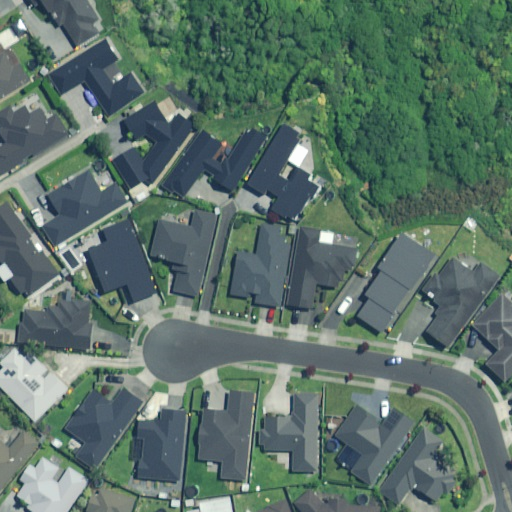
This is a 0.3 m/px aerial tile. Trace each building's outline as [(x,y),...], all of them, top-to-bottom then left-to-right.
[(29,0),(35,8),(44,2),(59,27),(63,25),(77,48),(100,34),(94,26),(101,22),(87,0),(29,0)] [(120,62),(107,40),(51,75),(64,96),(87,82),(110,117),(145,95),(132,74),(113,86),(104,72),(120,62)] [(0,100),(30,82),(20,66),(14,70),(4,54),(0,56),(0,100)] [(157,144),(147,160),(142,162),(135,148),(122,155),(115,159),(133,192),(150,183),(154,185),(195,127),(178,115),(169,128),(156,104),(125,121),(137,143),(147,138),(157,144)] [(31,115),(26,106),(14,113),(10,107),(0,113),(0,126),(3,132),(0,133),(7,145),(0,149),(0,177),(69,136),(57,116),(49,121),(41,109),(31,115)] [(302,136),(286,126),(249,185),(266,196),(269,192),(280,198),(272,210),(294,223),(311,196),(314,198),(320,188),(309,181),(313,176),(301,168),(311,152),(297,143),(302,136)] [(214,158),(223,145),(204,132),(166,184),(185,198),(206,169),(216,175),(213,180),(234,192),(265,137),(250,128),(227,167),(214,158)] [(102,192),(89,171),(48,196),(60,216),(44,226),(57,247),(128,205),(115,184),(102,192)] [(33,239),(7,203),(0,208),(0,234),(1,236),(0,236),(0,262),(5,269),(8,267),(14,276),(10,279),(21,294),(30,296),(59,276),(42,251),(39,253),(30,241),(33,239)] [(219,216),(197,210),(192,228),(161,221),(152,257),(176,262),(174,271),(179,272),(174,292),(199,298),(219,216)] [(156,294),(129,221),(102,231),(106,243),(90,249),(106,293),(128,285),(134,303),(156,294)] [(290,244),(285,243),(287,231),(280,230),(281,225),(263,222),(261,233),(258,232),(254,255),(239,252),(232,296),(252,299),(253,293),(257,294),(256,305),(280,309),(290,244)] [(323,232),(302,229),(289,306),(313,310),(317,284),(341,288),(344,270),(352,271),(356,249),(321,244),(323,232)] [(436,256),(403,236),(367,295),(371,298),(359,318),(384,333),(410,290),(413,292),(422,276),(424,277),(436,256)] [(475,274),(453,259),(427,296),(443,307),(436,317),(439,318),(428,333),(449,348),(500,276),(483,264),(475,274)] [(511,292),(508,288),(473,325),(500,351),(487,364),(506,382),(511,375),(511,292)] [(89,323),(91,303),(61,300),(60,309),(50,308),(49,313),(26,311),(25,324),(22,324),(21,343),(90,350),(93,324),(89,323)] [(25,359),(16,350),(2,364),(6,368),(0,373),(0,385),(36,422),(68,390),(31,353),(25,359)] [(144,403),(124,389),(114,404),(94,391),(68,430),(87,443),(77,459),(97,473),(144,403)] [(254,394),(231,392),(229,412),(204,410),(200,460),(224,462),(222,479),(246,481),(254,394)] [(317,473),(319,396),(296,395),(296,417),(265,417),(264,452),(295,452),(294,472),(317,473)] [(383,425),(358,407),(336,438),(364,457),(353,473),(372,486),(416,423),(395,409),(383,425)] [(186,412),(164,410),(162,424),(140,421),(138,440),(146,440),(145,456),(142,456),(139,479),(179,483),(186,412)] [(0,431),(2,429),(0,427),(0,491),(39,445),(24,433),(10,450),(0,441),(0,431)] [(444,443),(424,430),(380,493),(400,506),(414,486),(437,502),(444,492),(448,495),(457,482),(452,479),(455,476),(432,460),(444,443)] [(28,509),(32,511),(68,511),(89,481),(70,468),(59,485),(51,480),(59,469),(43,459),(36,469),(31,465),(21,480),(27,484),(18,497),(31,505),(28,509)] [(131,511),(136,499),(103,488),(100,499),(93,497),(88,511),(131,511)] [(386,511),(386,508),(349,507),(349,501),(329,500),(329,506),(326,506),(308,489),(294,504),(302,511),(386,511)] [(233,511),(231,497),(196,503),(197,511),(189,511),(233,511)] [(290,511),(288,503),(259,511),(290,511)]
